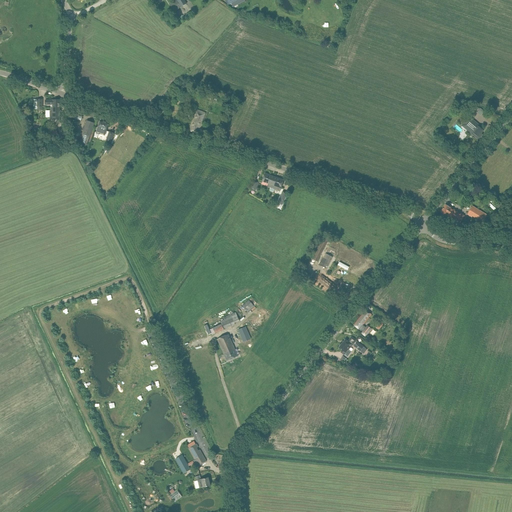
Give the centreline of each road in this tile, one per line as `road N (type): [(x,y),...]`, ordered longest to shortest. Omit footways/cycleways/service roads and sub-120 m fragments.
road 1 (unclassified): [(420,226),(396,206),(63,95)]
road 2 (tertiary): [(231,511),(234,464),(247,440),(420,226)]
road 3 (tertiary): [(420,226),(511,115)]
